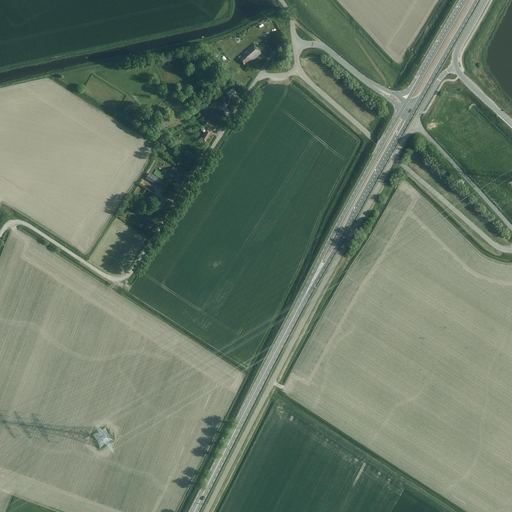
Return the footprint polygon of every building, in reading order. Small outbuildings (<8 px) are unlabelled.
[(261,53),(253,45),(243,54),(244,55),(239,59),(245,66),(249,61),(250,62),(253,60),(261,53)] [(183,70),(192,78),(194,76),(185,69),(183,70)] [(230,98),(236,93),(233,89),(226,94),(230,98)] [(219,103),(219,105),(226,104),(223,96),(219,97),(220,99),(217,100),(218,103),(219,103)] [(209,118),(210,117),(214,119),(214,118),(219,121),(222,117),(224,114),(219,111),(218,113),(212,109),(211,110),(207,108),(203,114),(209,118)] [(217,125),(209,121),(205,127),(208,128),(207,131),(206,130),(201,139),(205,142),(208,137),(210,137),(212,134),(210,133),(211,130),(213,131),(217,125)] [(180,178),(181,178),(184,174),(174,167),(170,172),(175,175),(172,179),(177,182),(180,178)] [(149,179),(157,184),(159,180),(149,174),(145,179),(148,181),(149,179)] [(140,197),(145,189),(140,186),(135,195),(140,197)] [(163,205),(164,206),(167,201),(156,195),(153,201),(157,203),(155,208),(159,211),(163,205)] [(150,226),(151,227),(154,222),(144,216),(139,223),(143,226),(141,228),(146,231),(150,226)]
